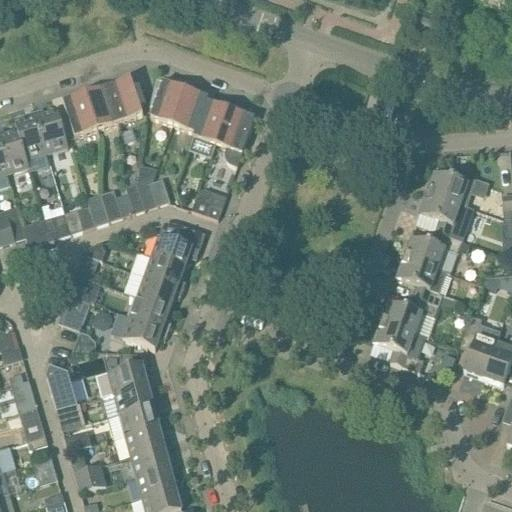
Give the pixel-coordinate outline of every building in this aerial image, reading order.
[(139,86),(133,89),(131,83),(108,90),(120,127),(143,119),(139,108),(146,106),(139,86)] [(164,86),(157,85),(150,112),(154,113),(151,122),(173,130),(186,94),(164,86)] [(98,134),(120,127),(108,90),(86,98),(98,134)] [(195,137),(208,102),(186,94),(173,130),(195,137)] [(75,142),(98,134),(86,98),(63,105),(75,142)] [(209,102),(208,102),(195,137),(194,141),(189,155),(211,162),(216,149),(229,113),(208,105),(209,102)] [(216,149),(220,151),(239,157),(252,121),(229,113),(216,149)] [(69,152),(63,134),(58,115),(37,121),(47,158),(69,152)] [(27,164),(47,158),(37,121),(15,128),(18,136),(27,164)] [(29,172),(27,164),(18,136),(0,140),(0,150),(8,179),(29,172)] [(0,180),(8,179),(0,150),(0,180)] [(150,188),(153,187),(158,174),(141,170),(139,187),(138,192),(139,195),(151,192),(150,188)] [(467,211),(470,204),(476,185),(450,176),(448,181),(435,177),(428,198),(461,209),(467,211)] [(171,207),(164,188),(163,184),(153,187),(150,188),(151,192),(157,211),(171,207)] [(146,215),(139,195),(138,192),(139,187),(126,192),(128,199),(135,218),(146,215)] [(223,214),(227,202),(204,194),(200,205),(200,206),(211,210),(223,214)] [(128,199),(117,202),(114,195),(100,199),(107,219),(109,227),(135,218),(128,199)] [(457,220),(461,209),(428,198),(420,218),(441,226),(437,237),(462,246),(466,234),(464,223),(457,220)] [(93,224),(107,219),(100,199),(88,203),(93,224)] [(504,229),(511,228),(511,200),(502,201),(504,229)] [(200,206),(200,205),(196,204),(192,216),(207,221),(211,210),(200,206)] [(219,225),(223,214),(211,210),(207,221),(219,225)] [(23,231),(20,220),(18,212),(6,215),(15,247),(27,243),(23,231)] [(82,227),(90,225),(86,213),(65,219),(71,240),(84,235),(82,227)] [(0,239),(3,250),(15,247),(6,215),(0,216),(0,239)] [(51,246),(71,240),(65,219),(44,225),(51,246)] [(29,253),(51,246),(44,225),(23,231),(27,243),(29,253)] [(169,227),(164,228),(152,261),(185,273),(189,262),(194,264),(198,254),(182,248),(187,233),(177,229),(169,227)] [(458,258),(462,246),(437,237),(432,249),(412,242),(405,263),(447,277),(451,279),(458,258)] [(102,248),(91,252),(87,261),(99,265),(103,266),(106,256),(102,248)] [(94,278),(99,265),(87,261),(80,281),(99,288),(102,281),(94,278)] [(181,284),(185,273),(152,261),(145,282),(183,295),(187,286),(181,284)] [(442,288),(447,277),(405,263),(398,283),(418,291),(414,302),(439,311),(440,311),(451,315),(455,303),(439,298),(442,288)] [(80,281),(77,280),(69,301),(91,308),(94,309),(101,289),(99,288),(80,281)] [(180,305),(183,295),(145,282),(138,302),(170,313),(174,302),(180,305)] [(487,283),(484,292),(496,296),(500,282),(487,283)] [(91,308),(69,301),(59,329),(80,337),(91,308)] [(166,325),(170,313),(138,302),(130,322),(169,336),(172,327),(166,325)] [(435,323),(439,311),(414,302),(409,314),(389,307),(382,327),(415,339),(422,319),(435,323)] [(130,322),(118,318),(111,339),(156,355),(160,343),(165,345),(169,336),(130,322)] [(497,348),(486,344),(489,335),(480,332),(483,325),(472,321),(463,346),(473,350),(464,376),(484,383),(497,348)] [(411,350),(415,339),(382,327),(374,348),(395,356),(391,367),(420,378),(424,366),(418,364),(422,354),(411,350)] [(11,345),(17,343),(15,335),(0,339),(0,348),(11,345)] [(511,341),(511,342),(507,352),(497,348),(484,383),(504,391),(511,368),(511,341)] [(11,345),(0,348),(0,351),(2,357),(14,353),(11,345)] [(114,399),(148,390),(145,379),(151,377),(148,367),(129,372),(108,378),(114,399)] [(68,375),(66,375),(51,369),(47,381),(57,415),(76,409),(78,409),(68,375)] [(11,391),(24,387),(21,379),(9,383),(11,391)] [(14,399),(26,395),(24,387),(11,391),(14,399)] [(120,420),(159,409),(157,400),(151,401),(148,390),(114,399),(120,420)] [(76,409),(57,415),(60,428),(63,435),(82,430),(76,409)] [(126,441),(159,432),(156,420),(162,419),(159,409),(120,420),(126,441)] [(37,413),(19,418),(22,427),(40,422),(37,413)] [(131,462),(171,451),(168,441),(162,443),(159,432),(126,441),(131,462)] [(69,456),(88,451),(92,450),(88,437),(65,443),(69,456)] [(30,455),(48,450),(46,441),(28,447),(30,455)] [(137,482),(171,473),(167,462),(173,461),(171,451),(131,462),(137,482)] [(41,491),(59,485),(52,463),(34,468),(41,491)] [(75,477),(87,474),(84,466),(73,470),(75,477)] [(81,499),(108,491),(102,470),(87,474),(75,477),(81,499)] [(143,503),(182,493),(179,483),(174,485),(171,473),(137,482),(143,503)] [(0,502),(10,499),(4,477),(0,478),(0,502)] [(180,511),(179,504),(185,502),(182,493),(143,503),(144,511),(180,511)] [(46,511),(59,508),(61,508),(59,499),(44,504),(46,511)]
